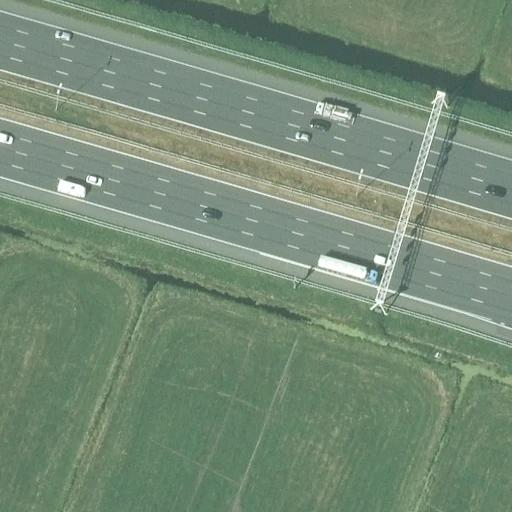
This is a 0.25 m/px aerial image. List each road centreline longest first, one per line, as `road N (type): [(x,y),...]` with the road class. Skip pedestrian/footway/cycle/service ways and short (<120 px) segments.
road 1 (motorway): [(511,196),(0,44)]
road 2 (motorway): [(0,150),(511,298)]
